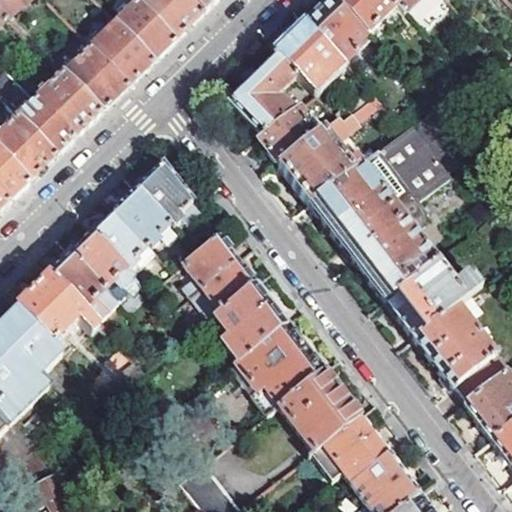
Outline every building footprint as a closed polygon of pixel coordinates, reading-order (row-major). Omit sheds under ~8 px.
[(0,0),(0,12),(8,21),(34,0),(0,0)] [(141,8),(176,44),(181,39),(204,16),(188,0),(142,0),(146,3),(141,8)] [(188,0),(204,16),(217,4),(220,0),(188,0)] [(397,10),(386,0),(333,0),(332,2),(367,39),(397,10)] [(422,0),(386,0),(397,10),(404,18),(422,0)] [(367,39),(332,2),(303,30),(343,71),(357,57),(353,52),(367,39)] [(115,26),(154,65),(158,62),(176,44),(141,8),(137,4),(126,16),(123,13),(118,18),(121,21),(115,26)] [(0,29),(8,21),(0,12),(0,29)] [(91,50),(129,90),(133,86),(154,65),(115,26),(100,41),(97,38),(93,42),(95,46),(91,50)] [(314,98),(343,71),(303,30),(275,58),(297,81),(314,98)] [(62,78),(101,118),(107,112),(129,90),(91,50),(71,69),(69,66),(64,70),(67,75),(62,78)] [(275,58),(227,105),(262,142),(294,118),(277,100),(297,81),(275,58)] [(36,104),(75,143),(79,139),(101,118),(62,78),(46,93),(44,91),(38,96),(40,99),(36,104)] [(381,108),(365,93),(334,119),(338,124),(343,128),(351,121),(356,128),(381,108)] [(18,120),(58,160),(61,157),(75,143),(36,104),(28,112),(24,109),(20,114),(22,117),(18,120)] [(260,145),(279,170),(315,142),(304,126),(307,124),(299,114),(294,118),(262,142),(260,145)] [(0,155),(30,187),(34,183),(58,160),(18,120),(0,137),(0,155)] [(338,148),(358,132),(356,128),(351,121),(343,128),(338,124),(315,142),(279,170),(309,210),(366,166),(357,155),(345,165),(329,144),(332,141),(338,148)] [(366,166),(309,210),(384,307),(437,266),(416,237),(426,230),(428,219),(419,208),(450,183),(411,131),(366,166)] [(0,195),(10,206),(13,203),(30,187),(0,155),(0,195)] [(192,207),(162,169),(136,194),(170,229),(174,232),(182,225),(187,229),(199,219),(190,210),(192,207)] [(170,229),(136,194),(113,216),(151,255),(161,245),(158,242),(170,229)] [(0,216),(10,206),(0,195),(0,216)] [(151,255),(113,216),(91,238),(128,275),(140,266),(143,269),(154,258),(151,255)] [(128,275),(91,238),(70,259),(118,309),(127,302),(125,298),(139,286),(128,275)] [(218,241),(182,270),(194,286),(182,296),(190,305),(239,267),(218,241)] [(118,309),(70,259),(48,280),(96,330),(118,309)] [(437,266),(384,307),(414,345),(457,311),(481,291),(472,279),(455,289),(437,266)] [(239,267),(190,305),(197,315),(202,311),(212,324),(214,323),(256,291),(239,267)] [(96,330),(48,280),(16,312),(53,350),(77,327),(89,341),(98,332),(96,330)] [(232,347),(225,352),(238,368),(287,329),(256,291),(214,323),(232,347)] [(457,311),(414,345),(441,379),(440,382),(451,396),(455,393),(466,408),(505,377),(507,376),(457,311)] [(0,439),(49,392),(40,382),(62,360),(53,350),(16,312),(0,327),(0,439)] [(251,402),(265,421),(277,412),(323,377),(287,329),(238,368),(234,371),(255,398),(251,402)] [(143,378),(133,367),(98,395),(108,405),(143,378)] [(323,377),(277,412),(313,458),(359,422),(323,377)] [(466,408),(464,410),(491,446),(511,429),(511,386),(505,377),(466,408)] [(313,458),(310,460),(330,486),(341,478),(350,488),(388,460),(359,422),(313,458)] [(511,429),(491,446),(511,472),(511,429)] [(350,488),(349,490),(364,511),(401,511),(418,499),(388,460),(350,488)] [(239,511),(205,468),(178,489),(196,511),(239,511)] [(55,478),(26,491),(34,511),(36,511),(46,507),(48,511),(46,511),(69,511),(69,510),(71,509),(55,478)] [(428,511),(418,499),(401,511),(428,511)]
